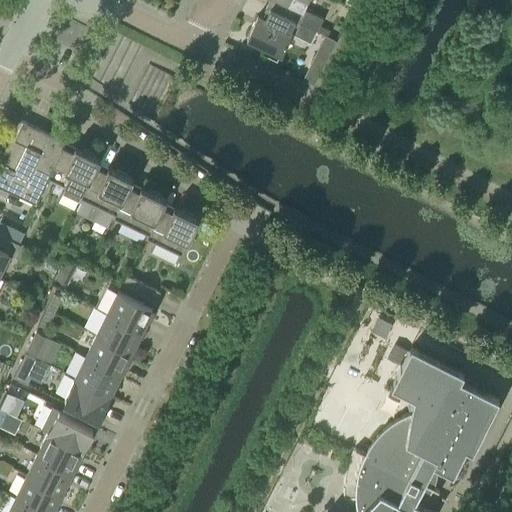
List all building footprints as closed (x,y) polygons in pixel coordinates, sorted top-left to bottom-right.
[(268,0),(266,6),(297,21),(303,8),(306,0),(268,0)] [(281,54),(291,33),(297,21),(266,6),(260,17),(257,15),(246,37),(263,45),(260,52),(276,60),(279,53),(281,54)] [(322,18),(303,8),(297,21),(316,30),(322,18)] [(310,42),(316,30),(297,21),(291,33),(310,42)] [(336,40),(324,35),(319,46),(330,51),(331,52),(336,40)] [(22,121),(1,164),(0,166),(0,186),(35,203),(47,177),(63,144),(63,145),(65,141),(22,121)] [(82,194),(95,164),(96,165),(99,158),(83,150),(81,153),(63,145),(63,144),(47,177),(81,193),(82,194)] [(82,194),(81,193),(79,197),(114,214),(128,185),(129,185),(132,178),(116,170),(114,173),(96,165),(95,164),(82,194)] [(147,234),(161,205),(162,205),(165,198),(149,190),(147,193),(129,185),(128,185),(114,214),(112,217),(147,234)] [(147,234),(145,237),(181,254),(198,218),(182,210),(180,214),(162,205),(161,205),(147,234)] [(0,267),(7,253),(14,257),(17,251),(19,245),(20,244),(0,234),(0,267)] [(26,249),(19,245),(17,251),(23,254),(26,249)] [(77,264),(72,262),(64,258),(54,278),(67,284),(77,264)] [(154,302),(159,291),(126,275),(121,286),(154,302)] [(118,290),(107,312),(140,329),(151,307),(118,290)] [(45,309),(53,313),(61,297),(53,293),(45,309)] [(46,328),(53,313),(45,309),(38,324),(46,328)] [(96,334),(130,351),(140,329),(107,312),(96,334)] [(26,353),(33,356),(37,358),(48,337),(35,330),(25,352),(26,353)] [(96,334),(85,355),(119,372),(130,351),(96,334)] [(433,511),(414,502),(433,465),(452,475),(465,449),(472,452),(499,399),(460,380),(463,373),(411,347),(390,387),(413,398),(411,411),(409,412),(398,417),(388,424),(384,427),(373,439),(364,453),(358,468),(355,485),(354,490),(355,502),(356,511),(433,511)] [(26,353),(14,377),(26,382),(29,375),(40,381),(48,364),(37,358),(33,356),(26,353)] [(75,377),(108,394),(119,372),(85,355),(75,377)] [(97,416),(108,394),(75,377),(64,399),(97,416)] [(5,392),(0,403),(0,408),(6,411),(13,396),(5,392)] [(58,410),(47,432),(81,448),(92,426),(58,410)] [(37,453),(70,470),(81,448),(47,432),(37,453)] [(60,491),(70,470),(37,453),(26,475),(60,491)] [(15,496),(47,511),(49,511),(60,491),(26,475),(15,496)] [(47,511),(15,496),(7,511),(47,511)]
